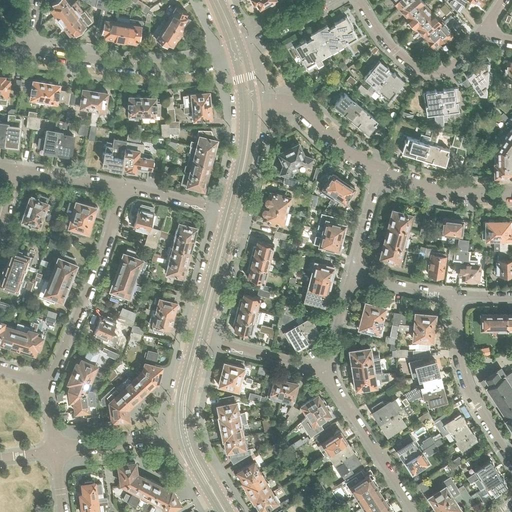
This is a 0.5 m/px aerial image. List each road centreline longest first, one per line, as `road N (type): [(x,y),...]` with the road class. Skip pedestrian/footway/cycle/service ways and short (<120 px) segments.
road 1 (residential): [(26,48),(134,65),(204,62),(237,48)]
road 2 (residential): [(48,379),(124,188)]
road 3 (residential): [(511,463),(467,388),(459,297)]
road 4 (residential): [(484,25),(455,61),(429,71),(395,50),(359,0)]
road 5 (residential): [(415,511),(324,370)]
road 6 (residential): [(248,102),(300,108),(377,170)]
road 7 (residential): [(377,170),(440,190),(511,192)]
road 8 (tertiary): [(199,336),(232,210)]
road 9 (residential): [(324,370),(199,336)]
road 10 (residential): [(57,451),(184,427)]
